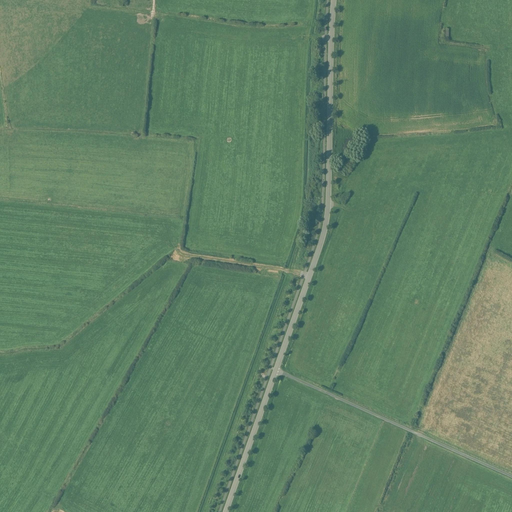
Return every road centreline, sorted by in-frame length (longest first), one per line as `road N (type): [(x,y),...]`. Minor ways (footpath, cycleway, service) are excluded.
road 1 (tertiary): [(276,370),(325,224),(334,0)]
road 2 (unclassified): [(511,476),(276,370)]
road 3 (tertiary): [(225,511),(276,370)]
